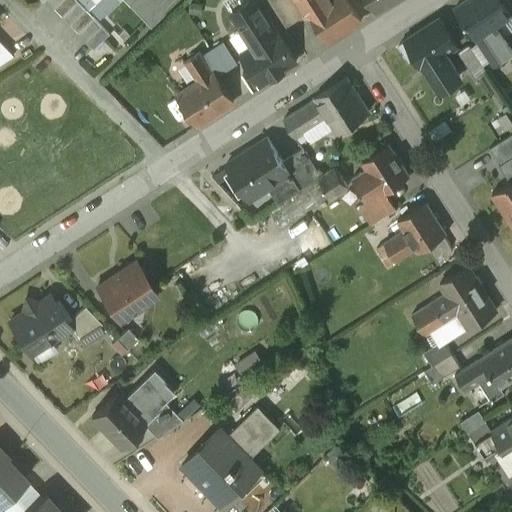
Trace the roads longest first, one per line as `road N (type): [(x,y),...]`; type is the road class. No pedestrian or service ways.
road 1 (residential): [(511,291),(359,45)]
road 2 (residential): [(6,0),(166,164)]
road 3 (residential): [(359,45),(166,164)]
road 4 (residential): [(166,164),(0,270)]
road 5 (tertiary): [(124,511),(0,381)]
